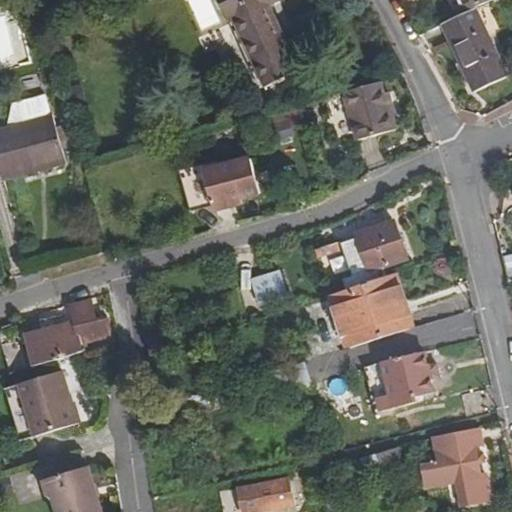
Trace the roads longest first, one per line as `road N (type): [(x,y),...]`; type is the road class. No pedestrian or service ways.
road 1 (residential): [(460,149),(323,210),(0,311)]
road 2 (residential): [(460,149),(511,374)]
road 3 (residential): [(374,0),(460,149)]
